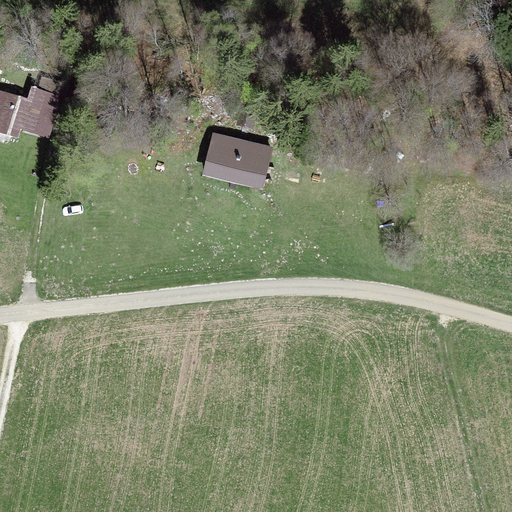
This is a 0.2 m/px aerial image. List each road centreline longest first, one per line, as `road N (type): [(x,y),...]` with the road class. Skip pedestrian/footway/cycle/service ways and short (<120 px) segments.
road 1 (unclassified): [(511,324),(332,285),(0,314)]
road 2 (track): [(0,399),(55,133)]
road 3 (track): [(480,511),(453,400),(443,304)]
